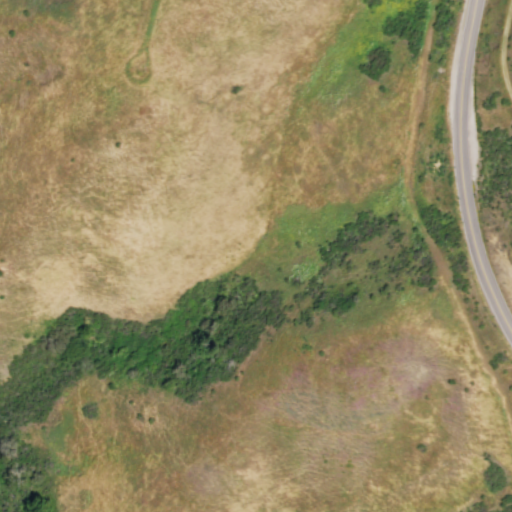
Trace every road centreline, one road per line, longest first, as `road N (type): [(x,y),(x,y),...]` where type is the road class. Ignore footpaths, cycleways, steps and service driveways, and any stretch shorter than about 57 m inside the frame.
road 1 (track): [(511,438),(408,184),(431,0)]
road 2 (secondary): [(474,0),(458,160),(474,247),(511,335)]
